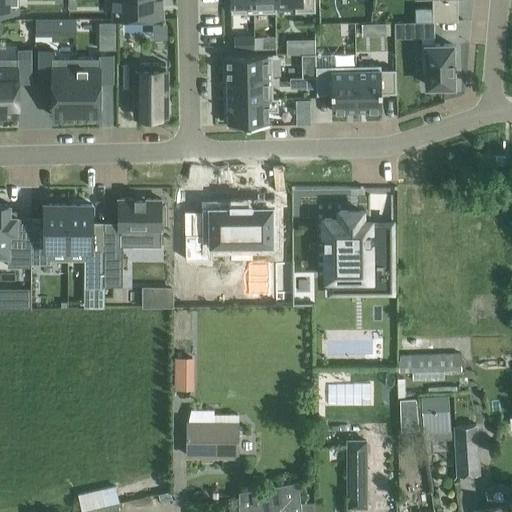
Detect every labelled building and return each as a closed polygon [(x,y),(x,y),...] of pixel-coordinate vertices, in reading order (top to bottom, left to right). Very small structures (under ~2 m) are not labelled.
[(0,0),(0,11),(17,12),(17,0),(0,0)] [(162,0),(113,0),(114,18),(163,17),(162,0)] [(253,0),(230,0),(231,13),(254,12),(253,0)] [(274,0),(253,0),(254,12),(276,12),(276,7),(275,7),(274,0)] [(274,0),(275,7),(276,7),(295,7),(295,11),(315,11),(315,0),(274,0)] [(76,35),(76,18),(68,18),(61,18),(35,18),(35,35),(76,35)] [(434,21),(421,21),(422,37),(422,45),(422,71),(427,71),(427,85),(453,85),(452,44),(435,44),(434,21)] [(116,48),(116,22),(99,22),(99,48),(116,48)] [(386,24),(374,24),(374,36),(386,36),(386,24)] [(253,48),(253,34),(243,35),(244,48),(253,48)] [(263,48),(262,37),(255,37),(255,49),(263,48)] [(315,39),(303,40),(303,54),(315,54),(315,39)] [(0,56),(0,115),(18,116),(18,83),(31,83),(31,48),(17,48),(17,57),(0,56)] [(54,49),(40,50),(40,83),(52,83),(52,116),(76,116),(76,57),(54,57),(54,49)] [(98,57),(76,57),(76,116),(100,116),(100,83),(112,83),(112,54),(98,54),(98,57)] [(272,54),(226,55),(227,78),(272,77),(272,54)] [(137,62),(124,62),(124,87),(136,87),(136,116),(165,116),(166,63),(137,63),(137,62)] [(380,64),(356,65),(357,108),(380,107),(380,91),(396,90),(396,69),(380,69),(380,64)] [(315,65),(301,65),(301,76),(306,76),(316,76),(315,66),(315,65)] [(356,65),(315,66),(316,76),(316,87),(316,92),(331,92),(331,108),(356,108),(357,108),(356,65)] [(316,76),(306,76),(306,87),(316,87),(316,76)] [(272,77),(227,78),(227,99),(273,98),(273,97),(272,77)] [(273,98),(227,99),(228,124),(269,124),(268,111),(278,110),(278,97),(273,97),(273,98)] [(505,156),(495,156),(495,164),(505,164),(505,156)] [(134,198),(118,198),(118,246),(161,246),(161,222),(165,222),(165,204),(161,204),(161,198),(145,198),(145,197),(134,197),(134,198)] [(0,253),(7,254),(7,266),(31,266),(31,217),(16,217),(16,215),(9,215),(9,203),(0,203),(0,253)] [(212,232),(185,232),(185,243),(185,258),(212,258),(212,243),(272,242),(272,205),(254,206),(254,203),(230,203),(230,206),(211,206),(212,232)] [(31,227),(31,264),(50,264),(50,260),(51,253),(68,253),(68,204),(44,204),(44,217),(44,228),(31,227)] [(68,204),(68,253),(69,253),(68,260),(84,260),(89,260),(89,287),(105,287),(105,285),(105,250),(105,228),(104,228),(92,228),(92,222),(92,204),(68,204)] [(324,236),(323,236),(323,237),(325,237),(325,245),(323,245),(323,246),(326,246),(327,278),(369,278),(370,292),(393,292),(392,222),(362,223),(362,210),(339,211),(340,219),(324,219),(324,236)] [(123,250),(105,250),(105,285),(123,285),(123,250)] [(173,288),(162,288),(162,305),(173,305),(173,288)] [(461,352),(399,354),(399,371),(461,369),(461,352)] [(449,395),(421,397),(424,432),(452,430),(449,395)] [(414,398),(399,399),(400,431),(418,429),(414,398)] [(186,435),(186,455),(238,455),(238,435),(239,423),(187,423),(186,435)] [(476,424),(455,425),(458,473),(479,472),(476,424)] [(367,438),(346,438),(346,507),(367,507),(367,438)] [(239,491),(238,511),(300,511),(300,510),(298,481),(239,491)] [(489,505),(474,507),(474,511),(507,511),(506,504),(509,500),(507,487),(503,483),(490,486),(487,490),(489,505)] [(81,511),(118,511),(118,502),(82,511),(81,511)]
